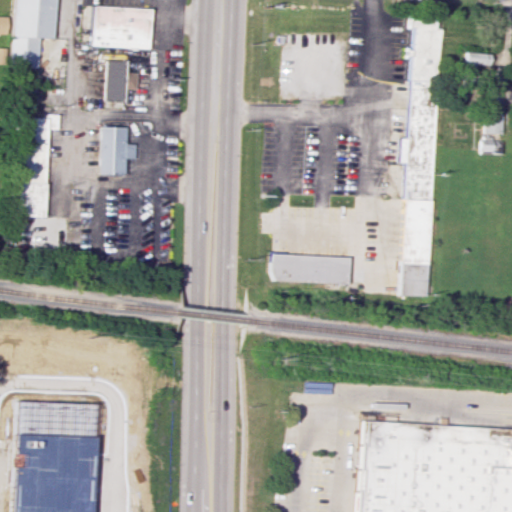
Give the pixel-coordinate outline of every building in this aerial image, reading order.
[(11,71),(13,0),(50,0),(49,37),(39,37),(38,72),(11,71)] [(88,46),(90,5),(151,7),(149,48),(88,46)] [(405,80),(408,25),(403,25),(404,16),(428,17),(428,29),(432,29),(431,81),(405,80)] [(486,54),(461,51),(459,73),(472,74),(473,63),(486,64),(486,54)] [(136,72),(124,72),(124,60),(104,60),(103,99),(123,100),(123,88),(135,89),(136,72)] [(426,200),(431,81),(405,80),(400,199),(426,200)] [(44,216),(45,129),(57,129),(57,114),(43,113),(43,117),(11,116),(9,215),(44,216)] [(498,134),(499,113),(481,113),(481,133),(498,134)] [(125,126),(99,126),(98,174),(123,175),(124,158),(134,158),(134,144),(125,143),(125,126)] [(499,140),(476,139),(476,151),(498,152),(499,140)] [(426,200),(421,294),(395,293),(400,199),(426,200)] [(271,254),(270,279),(341,283),(343,258),(271,254)] [(511,511),(511,428),(359,420),(353,511),(511,511)] [(5,511),(90,511),(95,427),(10,423),(5,511)]
